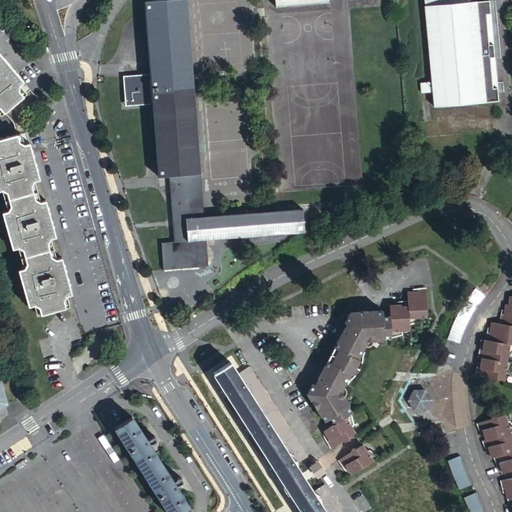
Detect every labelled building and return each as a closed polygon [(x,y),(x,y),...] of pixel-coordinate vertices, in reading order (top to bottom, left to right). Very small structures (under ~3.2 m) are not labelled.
[(150,75),(152,105),(157,176),(170,175),(175,240),(162,241),(164,270),(208,267),(206,238),(304,231),(303,209),(203,216),(188,0),(173,0),(145,2),(150,75)] [(472,0),(425,0),(434,86),(423,87),(424,96),(435,95),(437,111),(501,104),(492,4),(473,6),(472,0)] [(0,58),(0,114),(1,113),(28,91),(0,58)] [(152,105),(150,75),(123,77),(125,107),(152,105)] [(12,126),(14,136),(17,146),(28,143),(21,120),(19,113),(35,100),(28,91),(1,113),(12,126)] [(69,308),(65,297),(72,295),(54,235),(28,143),(17,146),(14,136),(0,140),(0,205),(29,307),(33,306),(37,318),(69,308)] [(346,315),(343,322),(347,324),(346,327),(345,327),(344,327),(343,327),(342,328),(332,348),(336,350),(333,356),(329,363),(325,361),(315,380),(315,381),(315,382),(316,382),(316,383),(317,384),(315,387),(311,384),(307,391),(311,398),(309,401),(323,422),(328,418),(332,425),(322,431),(326,437),(328,435),(331,439),(328,441),(325,442),(329,449),(354,434),(350,428),(352,426),(349,414),(351,413),(346,406),(347,405),(342,397),(341,395),(338,394),(342,387),(347,376),(357,356),(363,345),(366,339),(370,340),(371,340),(381,340),(381,338),(389,338),(389,336),(401,332),(401,329),(408,329),(408,325),(419,320),(418,317),(425,317),(424,287),(417,287),(417,291),(417,294),(413,294),(412,291),(406,291),(406,299),(398,300),(398,303),(399,307),(394,307),(394,304),(387,304),(388,316),(381,316),(380,310),(355,311),(354,314),(346,315)] [(451,325),(446,339),(459,343),(462,332),(467,322),(474,309),(484,297),(473,288),(466,297),(458,310),(451,325)] [(511,296),(508,296),(507,304),(504,304),(503,311),(506,311),(505,315),(502,315),(499,314),(497,323),(490,322),(489,328),(492,329),(491,333),(488,333),(485,332),(484,340),(482,339),(481,346),(484,346),(484,350),(481,350),(477,350),(476,357),(480,358),(479,364),(482,364),(481,369),(478,368),(475,367),(473,375),(502,380),(503,373),(506,373),(511,363),(505,362),(506,355),(509,355),(511,348),(511,296)] [(360,358),(357,356),(347,376),(350,378),(351,377),(352,377),(353,375),(354,374),(354,373),(355,372),(356,371),(357,370),(357,369),(358,368),(358,367),(359,366),(359,365),(359,364),(360,363),(360,362),(360,361),(360,360),(360,359),(360,358)] [(236,375),(228,364),(213,373),(302,511),(324,511),(312,492),(294,465),(236,375)] [(248,367),(236,375),(294,465),(306,457),(248,367)] [(423,390),(412,391),(408,401),(413,410),(424,409),(429,399),(423,390)] [(503,414),(475,423),(478,431),(481,430),(484,429),(485,433),(482,434),(484,439),(480,441),(483,448),(487,447),(489,446),(491,450),(488,451),(490,457),(492,456),(495,463),(498,462),(501,462),(502,465),(499,466),(501,473),(511,469),(511,437),(511,438),(508,431),(511,430),(511,425),(508,420),(505,420),(503,414)] [(181,511),(189,507),(131,417),(114,428),(168,511),(181,511)] [(336,461),(341,468),(344,466),(347,464),(349,467),(346,469),(350,475),(377,457),(367,449),(365,451),(361,445),(336,461)] [(459,456),(446,461),(450,472),(458,489),(471,484),(464,470),(459,456)] [(317,461),(310,465),(318,477),(325,472),(317,461)] [(511,511),(511,477),(499,480),(501,488),(504,487),(507,487),(508,491),(505,491),(507,505),(511,505),(511,504),(511,508),(511,509),(511,510),(511,511)] [(341,511),(324,484),(312,492),(324,511),(341,511)] [(475,492),(462,498),(468,511),(483,511),(480,502),(475,492)]
